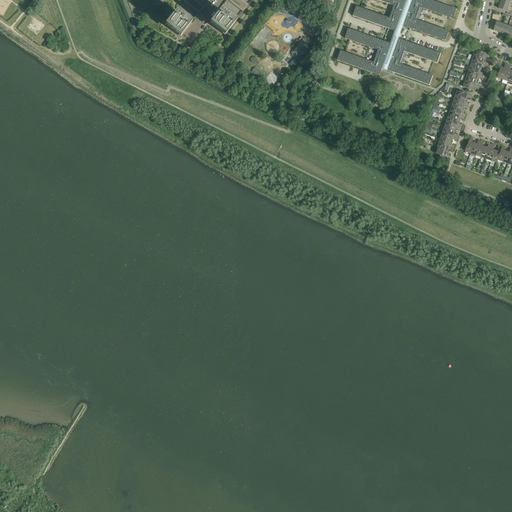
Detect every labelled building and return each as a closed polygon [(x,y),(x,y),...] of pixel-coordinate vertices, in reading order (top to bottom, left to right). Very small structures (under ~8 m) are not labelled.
[(341,51),(337,61),(339,61),(371,73),(373,73),(380,76),(382,69),(387,70),(387,71),(393,73),(396,74),(430,86),(433,76),(429,75),(400,64),(404,52),(433,62),(437,64),(441,54),(437,53),(407,42),(405,41),(399,39),(403,26),(410,29),(412,29),(445,41),(449,32),(445,30),(416,20),(420,8),(449,18),(453,19),(457,10),(452,8),(429,0),(376,0),(394,6),(389,19),(361,8),(356,7),(353,16),(386,28),(388,29),(395,31),(391,44),(384,42),(383,41),(381,41),(377,39),(348,29),(345,39),(349,40),(378,50),(374,63),(345,53),(341,51)] [(509,6),(500,3),(498,9),(507,12),(509,6)] [(226,13),(220,10),(209,23),(225,36),(236,22),(231,17),(230,18),(225,14),(226,13)] [(182,14),(176,11),(165,25),(178,35),(180,37),(191,24),(187,18),(186,19),(181,15),(182,14)] [(494,31),(500,33),(503,24),(497,22),(494,31)] [(508,26),(503,24),(500,33),(505,35),(508,26)] [(292,55),(293,54),(296,57),(289,65),(290,65),(293,68),(312,45),(311,45),(305,40),(304,39),(303,38),(301,41),(302,42),(301,43),(298,41),(292,48),(295,50),(294,52),(293,51),(291,53),(292,54),(292,55)] [(491,56),(476,51),(475,56),(484,60),(485,57),(490,59),(491,56)] [(484,60),(475,56),(472,55),(470,60),(487,66),(488,64),(483,62),(484,60)] [(487,66),(470,60),(469,66),(471,66),(481,70),(481,67),(486,69),(487,66)] [(508,66),(505,65),(504,69),(501,68),(498,78),(503,80),(508,66)] [(481,70),(471,66),(469,72),(483,77),(484,74),(480,72),(481,70)] [(511,67),(508,66),(503,80),(508,82),(511,72),(509,71),(511,67)] [(483,77),(469,72),(467,71),(465,76),(467,77),(477,80),(478,78),(482,79),(483,77)] [(477,80),(467,77),(465,82),(479,87),(480,84),(476,83),(477,80)] [(479,87),(465,82),(463,87),(473,91),(474,88),(479,90),(479,87)] [(461,92),(456,91),(456,90),(454,96),(456,97),(466,100),(466,98),(471,99),(472,96),(466,94),(461,92)] [(466,100),(456,97),(454,102),(468,107),(469,104),(465,103),(466,100)] [(468,107),(454,102),(452,107),(462,110),(463,108),(467,109),(468,107)] [(462,110),(452,107),(450,112),(465,117),(466,115),(461,113),(462,110)] [(465,117),(450,112),(449,117),(458,121),(459,118),(464,120),(465,117)] [(458,121),(449,117),(447,123),(461,128),(462,125),(457,123),(458,121)] [(461,128),(447,123),(445,128),(455,131),(455,129),(460,130),(461,128)] [(455,131),(445,128),(443,133),(457,138),(458,135),(454,134),(455,131)] [(457,138),(443,133),(441,138),(451,142),(452,139),(456,141),(457,138)] [(451,142),(441,138),(439,143),(453,148),(454,146),(450,144),(451,142)] [(471,138),(466,152),(471,154),(474,144),(472,143),(473,139),(471,138)] [(481,141),(478,141),(477,145),(474,144),(471,154),(476,156),(481,141)] [(484,142),(481,141),(476,156),(481,157),(485,148),(482,147),(484,142)] [(453,148),(439,143),(438,149),(447,152),(448,149),(453,151),(453,148)] [(492,145),(489,144),(487,149),(485,148),(481,157),(486,159),(492,145)] [(494,146),(492,145),(486,159),(492,161),(495,151),(493,151),(494,146)] [(502,149),(499,148),(498,152),(495,151),(492,161),(497,163),(503,146),(502,149)] [(506,147),(503,146),(497,163),(498,160),(503,162),(507,152),(504,151),(506,147)] [(447,152),(438,149),(436,154),(450,159),(451,156),(446,154),(447,152)] [(511,153),(511,149),(509,153),(507,152),(503,162),(508,164),(511,153)]
